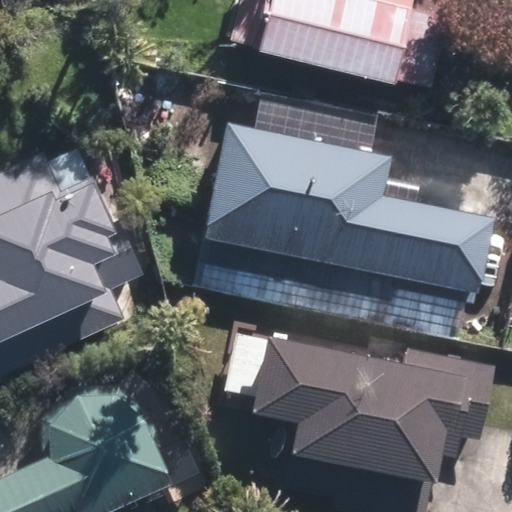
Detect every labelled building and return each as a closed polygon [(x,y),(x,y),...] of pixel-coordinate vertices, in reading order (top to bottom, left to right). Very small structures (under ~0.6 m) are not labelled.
[(243,0),(236,31),(444,83),(462,11),(417,0),(243,0)] [(40,86),(1,100),(10,125),(49,110),(40,86)] [(223,110),(193,252),(385,290),(391,261),(466,276),(480,203),(369,181),(377,142),(223,110)] [(123,259),(46,296),(69,344),(145,308),(123,259)] [(511,268),(509,268),(497,325),(511,327),(511,268)] [(323,501),(379,511),(416,511),(431,442),(449,446),(452,426),(474,430),(488,357),(400,340),(398,353),(253,324),(238,402),(287,412),(276,475),(327,485),(323,501)] [(0,511),(73,511),(160,474),(129,404),(101,383),(67,384),(40,409),(37,444),(0,459),(0,511)]
